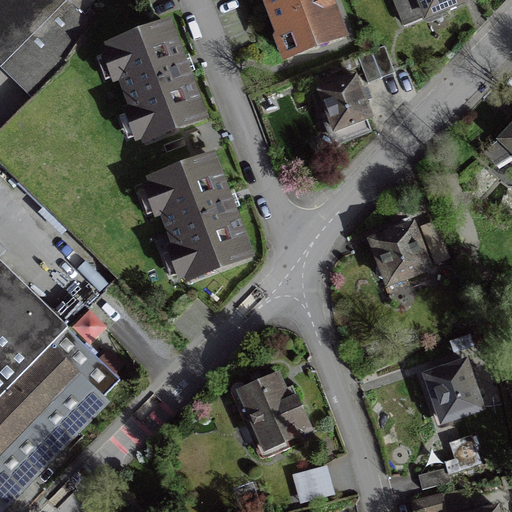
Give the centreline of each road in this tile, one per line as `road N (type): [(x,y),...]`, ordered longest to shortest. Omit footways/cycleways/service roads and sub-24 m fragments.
road 1 (residential): [(59,511),(295,267)]
road 2 (residential): [(295,267),(511,39)]
road 3 (residential): [(295,267),(196,0)]
road 4 (residential): [(380,511),(295,267)]
